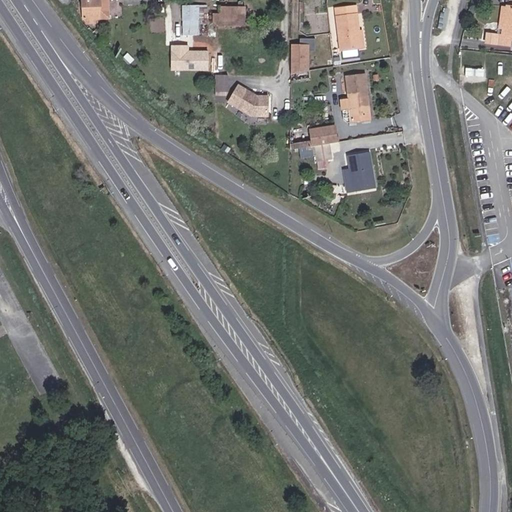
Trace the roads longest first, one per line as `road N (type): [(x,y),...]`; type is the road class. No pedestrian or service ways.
road 1 (primary): [(0,0),(350,510)]
road 2 (primary): [(350,510),(305,424),(39,28)]
road 3 (primary): [(366,266),(129,119),(39,28)]
road 4 (primary): [(174,511),(27,241)]
road 5 (primary): [(491,511),(474,390),(432,317)]
road 6 (tertiary): [(441,190),(422,97),(423,0)]
road 7 (tertiary): [(432,317),(450,250),(441,190)]
